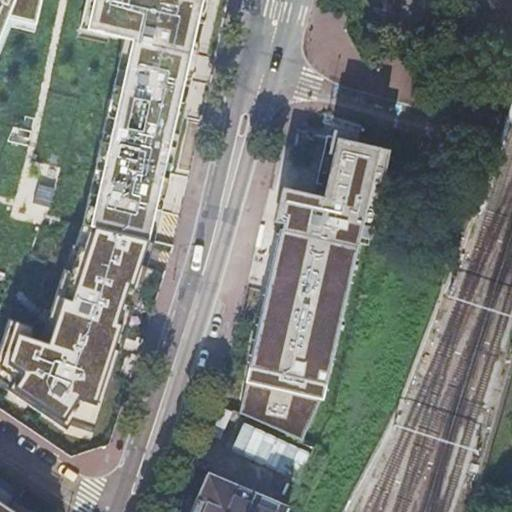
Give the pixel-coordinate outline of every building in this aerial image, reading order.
[(0,0),(0,37),(9,16),(15,0),(0,0)] [(197,0),(88,0),(83,22),(134,36),(93,214),(70,296),(57,293),(43,339),(16,329),(7,355),(25,366),(15,381),(60,417),(86,420),(146,229),(197,0)] [(15,0),(9,16),(36,21),(40,0),(15,0)] [(389,148),(301,124),(279,138),(220,405),(316,445),(336,402),(389,148)] [(282,511),(233,491),(235,486),(212,477),(196,511),(282,511)]
